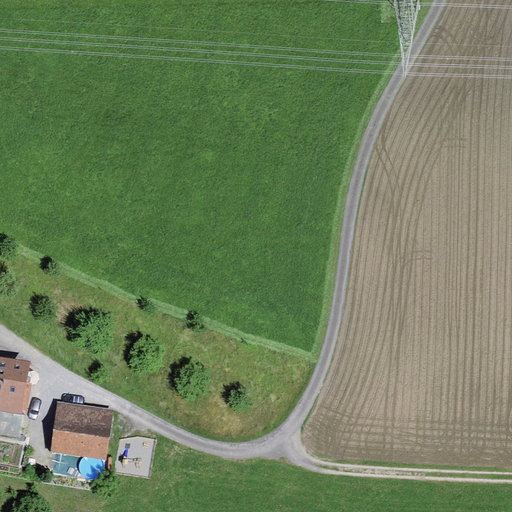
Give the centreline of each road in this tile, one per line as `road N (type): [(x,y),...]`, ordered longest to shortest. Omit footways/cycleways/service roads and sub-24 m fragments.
road 1 (track): [(441,0),(361,156),(338,308),(315,387),(284,443),(249,455),(208,450),(0,346)]
road 2 (track): [(284,443),(294,461),(312,469),(511,477)]
